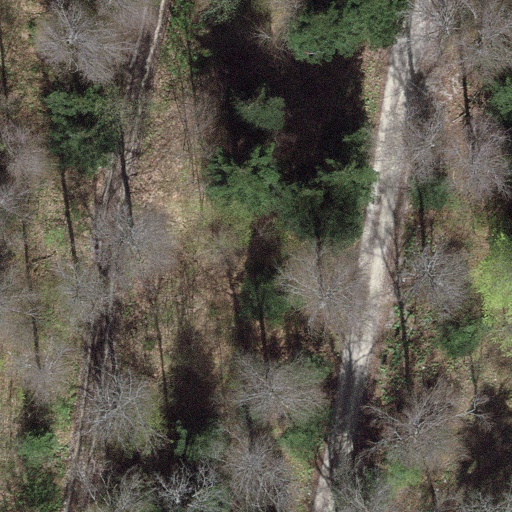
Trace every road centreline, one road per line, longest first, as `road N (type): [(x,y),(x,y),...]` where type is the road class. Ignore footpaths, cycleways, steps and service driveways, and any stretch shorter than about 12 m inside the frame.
road 1 (track): [(150,0),(53,511)]
road 2 (track): [(325,511),(408,0)]
